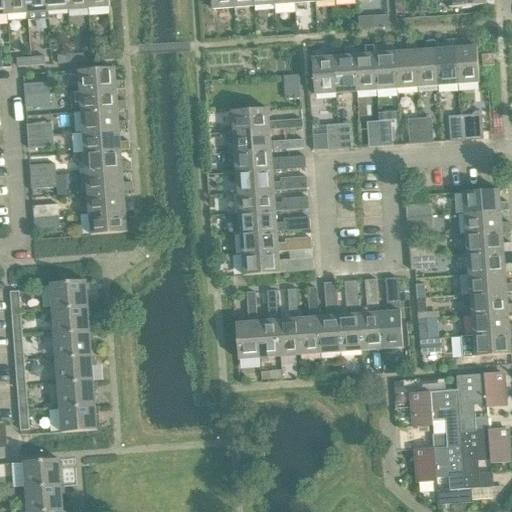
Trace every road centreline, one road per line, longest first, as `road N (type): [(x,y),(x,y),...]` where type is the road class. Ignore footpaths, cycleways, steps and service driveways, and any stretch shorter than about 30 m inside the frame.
road 1 (residential): [(321,166),(328,252),(336,261),(392,257),(399,249),(392,154)]
road 2 (residential): [(0,249),(12,248),(20,234),(11,87),(0,80)]
road 3 (residential): [(392,154),(511,145)]
